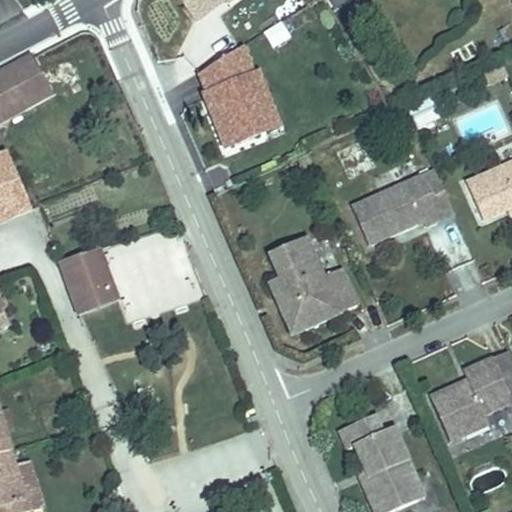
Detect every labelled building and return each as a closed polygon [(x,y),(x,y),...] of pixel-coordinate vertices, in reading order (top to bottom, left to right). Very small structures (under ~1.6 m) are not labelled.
[(223,0),(178,0),(195,22),(223,0)] [(324,0),(331,11),(350,0),(324,0)] [(272,51),(291,40),(281,22),(262,34),(272,51)] [(270,105),(258,74),(253,76),(242,48),(199,76),(207,95),(204,96),(226,150),(265,134),(256,111),(270,105)] [(0,76),(0,101),(6,115),(23,105),(27,112),(55,96),(34,59),(0,76)] [(417,131),(440,120),(432,104),(410,114),(417,131)] [(280,128),(270,105),(256,111),(265,134),(280,128)] [(212,132),(198,134),(202,164),(217,162),(212,132)] [(0,225),(36,214),(14,157),(0,162),(0,225)] [(376,177),(382,191),(402,184),(397,169),(376,177)] [(511,171),(469,191),(486,226),(511,214),(511,171)] [(456,220),(436,176),(356,212),(373,250),(424,227),(426,233),(456,220)] [(126,249),(134,276),(175,263),(167,236),(126,249)] [(298,303),(280,311),(294,342),(360,312),(344,275),(326,283),(309,245),(273,261),(283,286),(289,299),(295,296),(298,303)] [(68,263),(70,282),(81,307),(118,293),(101,251),(68,263)] [(272,291),(280,311),(298,303),(295,296),(289,299),(283,286),(272,291)] [(511,379),(511,359),(511,358),(496,365),(504,384),(511,379)] [(486,420),(511,408),(511,379),(504,384),(496,365),(466,378),(472,391),(468,393),(462,390),(434,403),(444,423),(456,417),(466,441),(490,430),(486,420)] [(456,417),(444,423),(455,446),(466,441),(456,417)] [(404,472),(411,468),(396,435),(384,440),(377,422),(342,438),(351,457),(359,453),(374,486),(365,490),(375,511),(412,511),(421,508),(404,472)] [(0,454),(8,452),(0,425),(0,454)] [(8,452),(0,454),(0,507),(1,508),(2,511),(7,511),(16,509),(14,504),(22,501),(25,508),(44,502),(32,465),(14,471),(13,467),(8,452)] [(428,504),(411,468),(404,472),(421,508),(428,504)]
